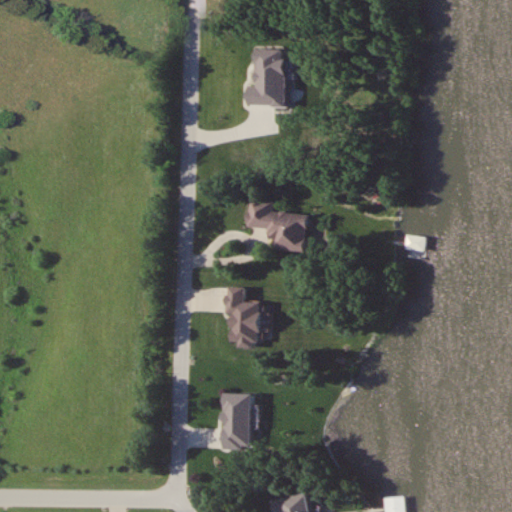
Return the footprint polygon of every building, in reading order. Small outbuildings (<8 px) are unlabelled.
[(304,253),(308,215),(272,212),(273,202),(250,200),(247,227),(269,229),(268,238),(276,239),(274,250),(304,253)] [(391,269),(408,269),(408,254),(391,254),(391,269)] [(259,303),(246,302),(246,287),(230,287),(228,346),(258,347),(259,303)] [(222,394),(221,448),(250,448),(250,394),(222,394)] [(302,511),(298,492),(270,498),(273,511),(302,511)]
